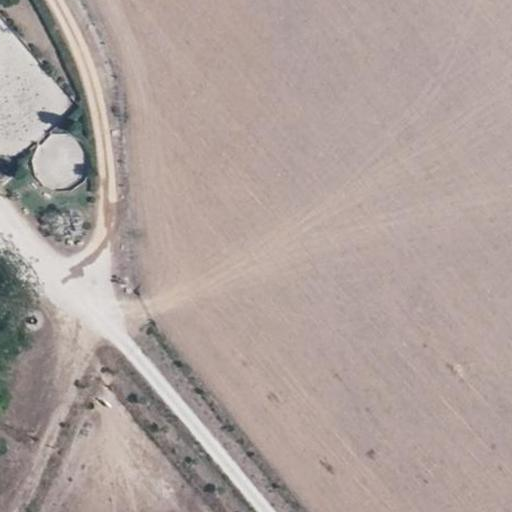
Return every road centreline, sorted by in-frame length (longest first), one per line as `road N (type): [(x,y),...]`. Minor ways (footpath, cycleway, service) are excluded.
road 1 (unclassified): [(269,511),(0,198)]
road 2 (unknown): [(93,305),(56,436),(21,511)]
